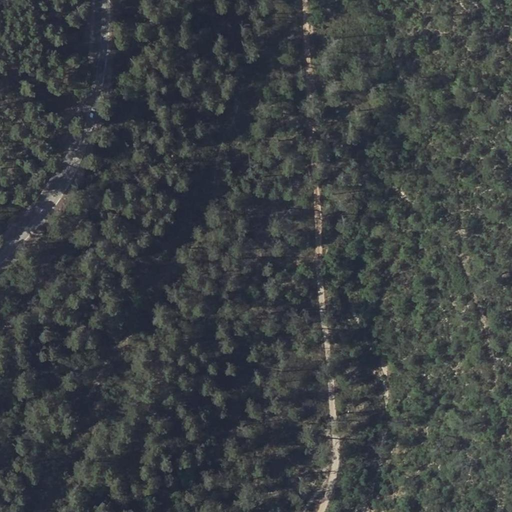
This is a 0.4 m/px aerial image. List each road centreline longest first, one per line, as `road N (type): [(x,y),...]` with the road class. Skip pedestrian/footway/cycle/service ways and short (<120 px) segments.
road 1 (track): [(325,511),(339,476),(340,416),(315,0)]
road 2 (secondary): [(102,0),(100,57),(74,157),(50,199),(0,253)]
